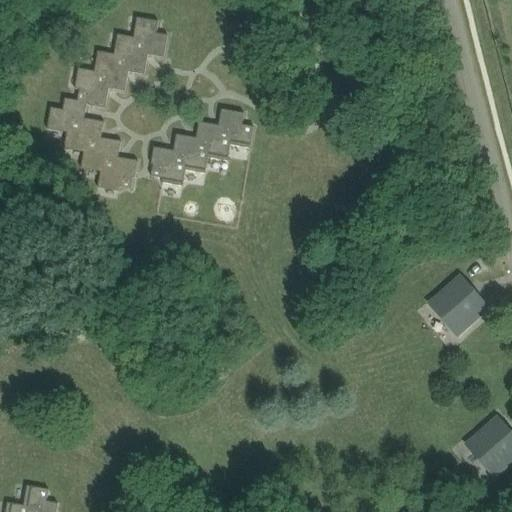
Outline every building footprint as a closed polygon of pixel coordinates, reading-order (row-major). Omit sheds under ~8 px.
[(159,22),(138,18),(134,38),(118,35),(115,55),(99,52),(95,71),(79,69),(76,89),(80,90),(78,101),(66,99),(64,110),(52,108),(48,130),(68,133),(65,150),(85,153),(82,169),(101,172),(99,188),(119,192),(120,188),(132,190),(134,178),(136,179),(139,161),(119,158),(122,142),(102,138),(105,122),(85,119),(87,106),(106,109),(109,89),(126,92),(129,72),(145,75),(149,56),(165,58),(169,36),(157,34),(159,22)] [(245,114),(222,110),(219,126),(200,122),(197,138),(177,135),(174,151),(155,148),(152,165),(153,165),(151,176),(163,178),(162,183),(183,187),(186,171),(206,174),(209,158),(228,162),(231,146),(251,149),(255,127),(243,125),(245,114)] [(426,305),(456,340),(489,311),(459,277),(426,305)] [(463,447),(493,482),(511,464),(511,437),(495,418),(463,447)] [(57,511),(59,504),(47,502),(49,490),(28,486),(24,506),(8,503),(6,511),(57,511)]
